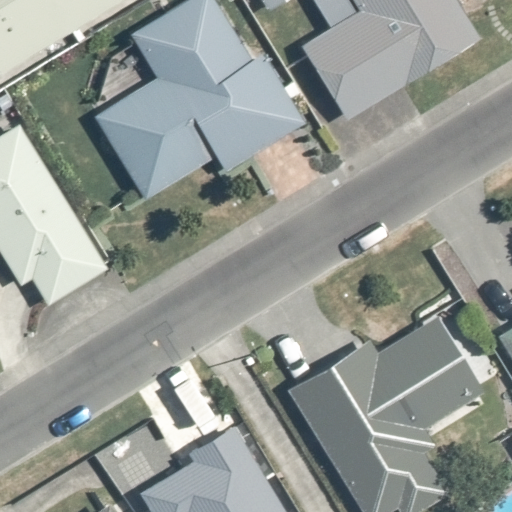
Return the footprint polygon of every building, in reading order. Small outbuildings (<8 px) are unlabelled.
[(0,0),(0,73),(121,0),(0,0)] [(300,122),(218,0),(181,0),(132,34),(158,73),(94,116),(149,198),(215,153),(227,171),(300,122)] [(281,0),(261,0),(267,9),(281,0)] [(311,0),(330,28),(304,45),(349,119),(481,38),(457,0),(311,0)] [(0,247),(22,283),(33,276),(50,303),(106,267),(17,124),(0,134),(0,247)] [(439,446),(427,424),(486,392),(439,307),(291,389),(359,511),(392,511),(442,484),(424,454),(439,446)] [(284,511),(233,426),(186,454),(192,463),(141,493),(152,511),(284,511)] [(92,511),(115,511),(108,501),(92,511)]
